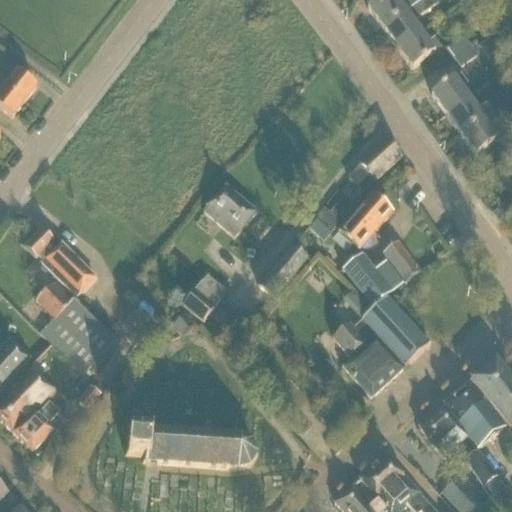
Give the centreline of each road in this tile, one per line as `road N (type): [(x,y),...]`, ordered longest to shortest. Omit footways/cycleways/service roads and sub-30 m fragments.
road 1 (tertiary): [(511,277),(306,0)]
road 2 (residential): [(309,507),(328,478),(511,307)]
road 3 (tertiary): [(0,198),(153,0)]
